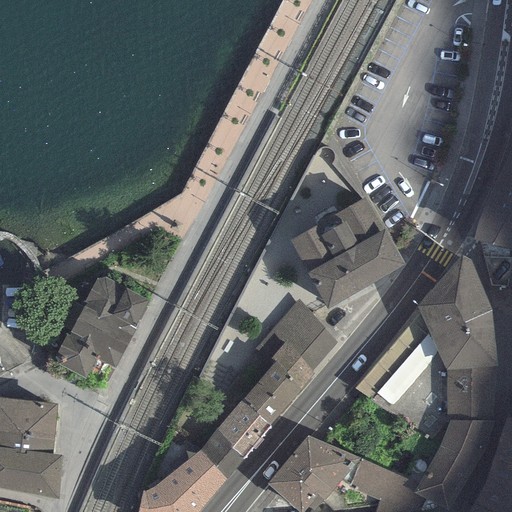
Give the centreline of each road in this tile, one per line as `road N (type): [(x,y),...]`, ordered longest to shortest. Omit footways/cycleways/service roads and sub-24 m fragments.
road 1 (primary): [(222,511),(423,273),(452,223)]
road 2 (primary): [(452,223),(490,123),(511,0)]
road 3 (residential): [(503,314),(503,405),(455,511)]
